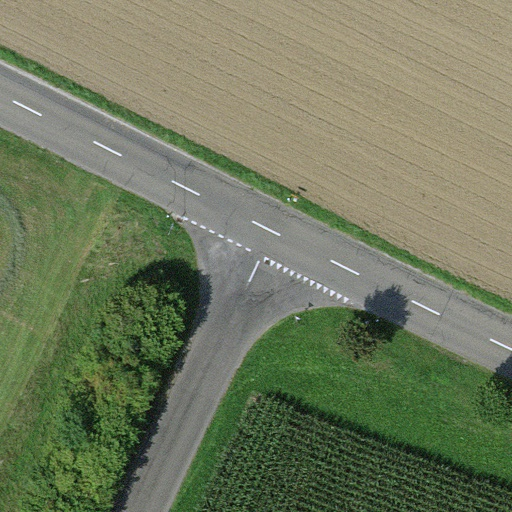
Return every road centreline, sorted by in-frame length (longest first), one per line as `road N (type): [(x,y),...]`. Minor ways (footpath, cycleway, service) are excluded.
road 1 (unclassified): [(146,511),(275,231)]
road 2 (tertiary): [(275,231),(0,96)]
road 3 (tertiary): [(511,347),(275,231)]
